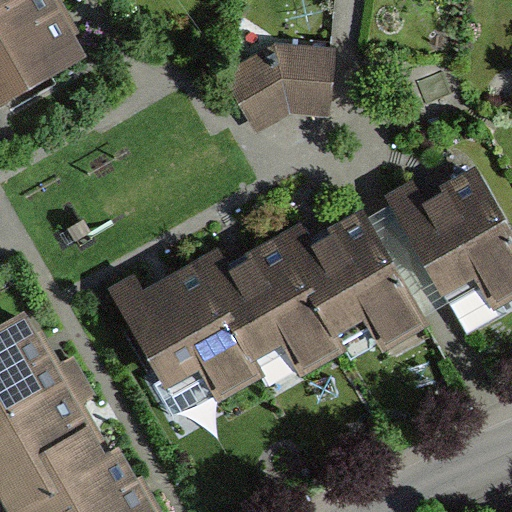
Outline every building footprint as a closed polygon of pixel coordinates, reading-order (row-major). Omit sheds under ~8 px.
[(40,0),(19,0),(0,12),(0,106),(77,60),(40,0)] [(0,0),(0,12),(19,0),(0,0)] [(281,53),(234,82),(263,126),(293,112),(334,112),(336,53),(281,53)] [(423,188),(398,205),(466,304),(494,285),(511,311),(511,209),(495,186),(464,207),(445,220),(423,188)] [(290,248),(350,342),(392,315),(411,344),(435,328),(372,232),(351,246),(331,259),(314,232),(290,248)] [(350,342),(290,248),(267,262),(248,274),(231,249),(201,267),(267,372),(309,346),(319,361),(350,342)] [(267,372),(201,267),(180,280),(171,286),(158,266),(114,293),(181,400),(226,372),(237,391),(267,372)] [(14,322),(0,331),(0,430),(59,393),(14,322)] [(59,393),(0,430),(0,494),(11,511),(28,511),(104,464),(59,393)] [(134,511),(104,464),(28,511),(134,511)]
